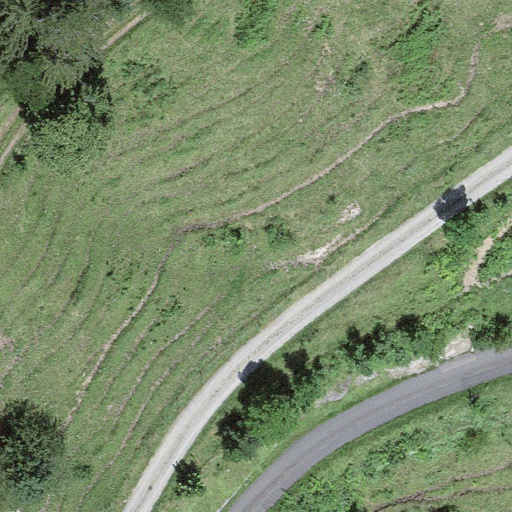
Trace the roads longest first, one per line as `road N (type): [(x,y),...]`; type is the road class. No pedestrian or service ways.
road 1 (track): [(511,167),(332,290),(223,382),(136,511)]
road 2 (track): [(245,511),(293,463),(353,421),(511,359)]
road 3 (track): [(0,159),(19,117),(157,0)]
